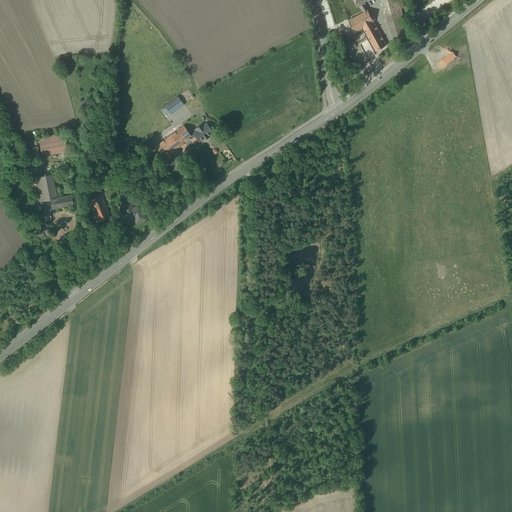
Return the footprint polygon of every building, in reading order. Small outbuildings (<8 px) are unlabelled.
[(367,0),(357,0),(360,6),(361,6),(364,12),(367,10),(364,4),(365,3),(365,1),(367,0)] [(400,0),(381,0),(392,37),(409,32),(400,0)] [(364,12),(349,20),(355,33),(364,28),(376,52),(387,47),(368,10),(367,10),(364,12)] [(456,56),(452,51),(437,64),(439,66),(441,69),(456,56)] [(178,96),(164,107),(170,115),(184,104),(178,96)] [(190,134),(194,139),(198,144),(214,132),(207,122),(190,134)] [(194,139),(190,134),(182,124),(152,146),(161,159),(189,139),(191,141),(194,139)] [(63,133),(39,137),(42,156),(66,151),(63,133)] [(32,147),(31,140),(23,141),(26,161),(39,158),(37,147),(32,147)] [(14,170),(2,174),(3,177),(4,178),(9,176),(15,173),(14,170)] [(52,199),(58,198),(57,196),(56,196),(52,174),(35,177),(39,202),(52,199)] [(98,221),(110,215),(101,195),(89,200),(98,221)] [(52,199),(53,208),(73,204),(72,196),(58,198),(52,199)] [(128,207),(123,209),(128,221),(129,220),(130,221),(133,220),(133,219),(135,218),(137,223),(145,219),(139,206),(133,209),(130,203),(127,204),(128,207)] [(46,206),(42,207),(45,221),(51,220),(49,209),(47,209),(46,206)] [(103,229),(91,233),(96,247),(108,242),(103,229)]
